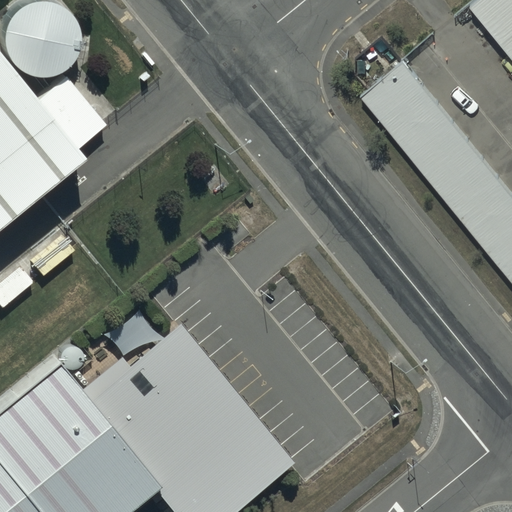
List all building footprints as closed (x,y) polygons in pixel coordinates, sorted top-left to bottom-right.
[(30,74),(41,76),(53,74),(63,68),(71,61),(76,51),(79,40),(78,29),(74,18),(67,9),(57,3),(49,0),(31,0),(24,2),(14,9),(7,18),(2,29),(1,40),(4,52),(10,62),(19,70),(30,74)] [(511,0),(494,0),(482,10),(511,47),(511,0)] [(511,193),(407,60),(367,91),(511,275),(511,193)] [(0,222),(82,156),(75,148),(104,124),(65,77),(33,103),(0,62),(0,222)] [(57,363),(0,408),(0,511),(127,511),(154,490),(171,511),(232,511),(292,461),(180,325),(128,365),(121,358),(81,390),(57,363)]
